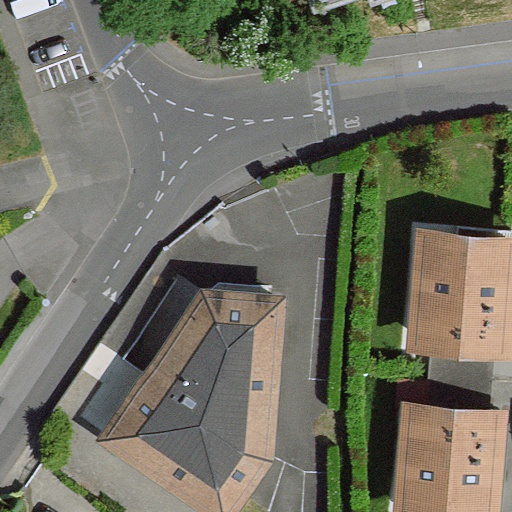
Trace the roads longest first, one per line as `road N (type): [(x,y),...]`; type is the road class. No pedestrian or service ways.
road 1 (unknown): [(296,504),(314,319),(300,280),(189,133)]
road 2 (residential): [(0,446),(160,210),(189,133)]
road 3 (residential): [(189,133),(511,83)]
road 4 (residential): [(102,0),(133,83),(189,133)]
